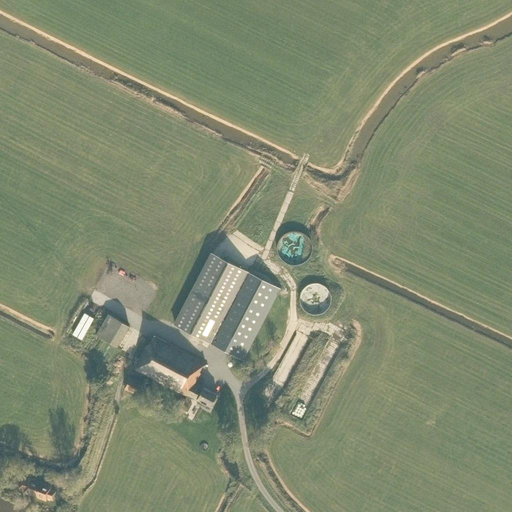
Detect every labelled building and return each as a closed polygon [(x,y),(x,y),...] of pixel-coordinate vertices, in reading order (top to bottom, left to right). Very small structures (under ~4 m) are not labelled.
[(276,249),(276,251),(277,252),(277,254),(278,256),(278,257),(279,259),(280,260),(281,261),(283,262),(284,263),(285,264),(287,265),(289,265),(290,266),(292,266),(293,266),(295,266),(297,266),(298,266),(301,265),(302,264),(304,263),(305,262),(306,261),(307,260),(308,259),(309,257),(310,256),(311,255),(311,253),(311,252),(312,250),(312,248),(312,247),(311,246),(311,244),(311,243),(310,241),(309,239),(308,238),(307,236),(306,235),(305,235),(304,234),(302,233),(301,232),(299,232),(297,231),(295,231),(294,231),(292,231),(291,231),(289,232),(288,232),(285,233),(284,234),(283,235),(282,236),(281,236),(280,237),(279,239),(278,241),(277,242),(277,244),(277,246),(276,246),(276,248),(276,249)] [(280,289),(244,271),(211,254),(175,325),(208,342),(229,352),(243,360),(247,352),(280,289)] [(306,295),(324,310),(337,294),(319,279),(306,295)] [(108,314),(96,334),(117,347),(129,326),(108,314)] [(211,407),(217,395),(203,388),(202,390),(194,386),(201,373),(200,373),(205,362),(155,336),(149,347),(147,345),(140,360),(137,358),(132,368),(188,396),(189,395),(211,407)] [(135,394),(140,384),(130,379),(125,389),(135,394)] [(52,499),(55,491),(50,489),(51,487),(29,479),(28,481),(23,479),(20,487),(25,489),(24,493),(46,501),(47,497),(52,499)]
